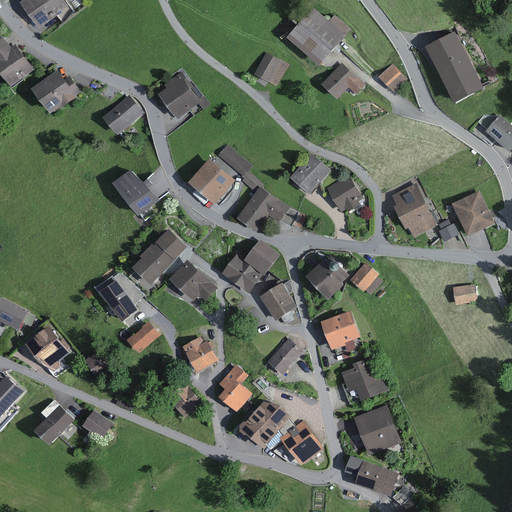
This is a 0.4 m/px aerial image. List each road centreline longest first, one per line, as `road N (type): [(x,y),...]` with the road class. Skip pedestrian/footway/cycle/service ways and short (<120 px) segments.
road 1 (residential): [(295,240),(230,227),(198,202),(172,174),(144,93),(47,48),(1,0)]
road 2 (unclassified): [(379,249),(378,195),(370,182),(348,162),(305,144),(208,60),(163,0)]
road 3 (residential): [(310,330),(279,328),(236,286),(225,290),(224,361),(213,394),(223,453)]
road 4 (residential): [(368,0),(407,55),(424,98),(501,169),(511,213)]
road 5 (residential): [(223,453),(0,358)]
road 6 (residential): [(310,330),(341,473)]
road 7 (residential): [(511,250),(483,259),(379,249)]
road 8 (residential): [(341,473),(316,478),(223,453)]
